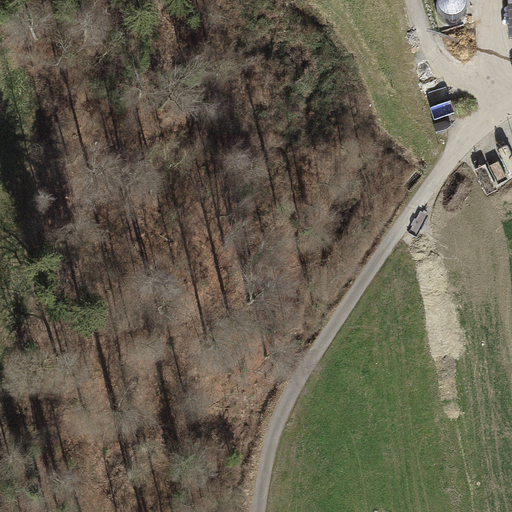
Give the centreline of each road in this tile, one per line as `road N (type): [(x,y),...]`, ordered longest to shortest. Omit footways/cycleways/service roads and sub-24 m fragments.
road 1 (track): [(257,511),(296,379),(421,195),(479,511)]
road 2 (residential): [(421,195),(459,147),(511,105)]
